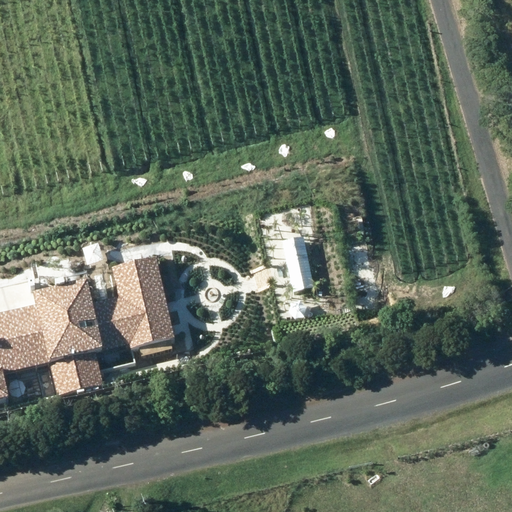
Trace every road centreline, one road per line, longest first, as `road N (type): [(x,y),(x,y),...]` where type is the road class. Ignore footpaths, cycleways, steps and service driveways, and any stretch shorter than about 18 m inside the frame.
road 1 (unclassified): [(511,363),(0,495)]
road 2 (track): [(0,399),(511,271)]
